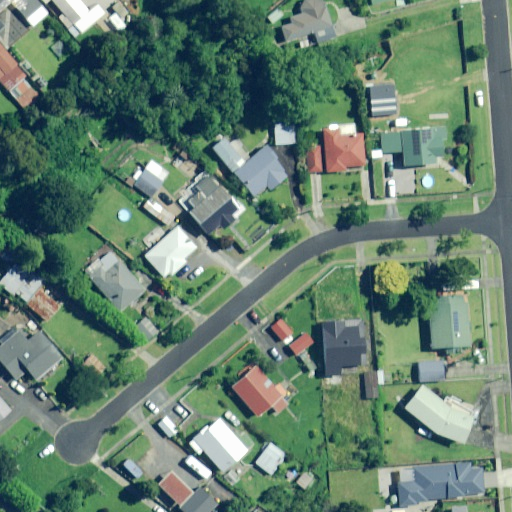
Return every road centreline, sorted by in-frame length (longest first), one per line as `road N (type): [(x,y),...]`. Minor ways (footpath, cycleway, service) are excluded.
road 1 (residential): [(75,444),(304,250),(340,234),(509,222)]
road 2 (residential): [(494,0),(509,222)]
